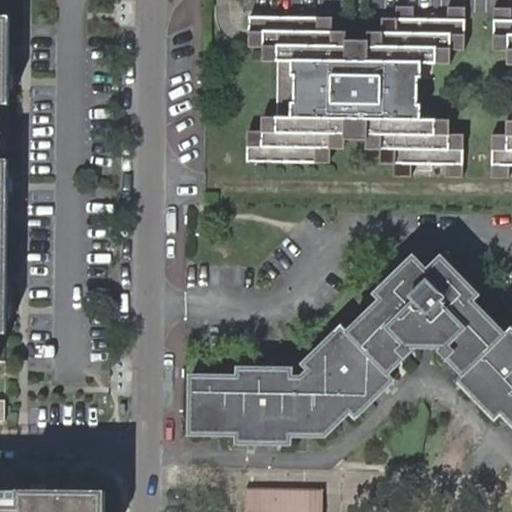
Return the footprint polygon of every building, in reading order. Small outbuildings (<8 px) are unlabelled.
[(330,17),(250,16),(249,45),(263,45),(262,59),(276,60),(294,60),(293,117),(275,117),(262,117),(262,131),(247,131),(247,161),(329,163),(329,148),(343,149),(344,132),(364,132),(364,148),(378,148),(378,165),(393,164),(393,177),(411,178),(411,164),(445,165),(445,178),(462,178),(462,133),(448,133),(448,118),(417,119),(417,103),(412,103),(413,74),(417,74),(417,61),(450,62),(450,47),(464,47),(464,4),(446,5),(446,18),(413,18),(413,5),(395,5),(395,17),(379,18),(379,33),(365,33),(365,45),(344,45),(344,32),(330,32),(330,17)] [(511,7),(495,7),(494,49),(507,50),(506,64),(511,63),(511,120),(507,120),(506,135),(493,135),(492,180),(510,179),(510,167),(511,166),(511,7)] [(0,363),(7,363),(9,160),(2,160),(2,106),(10,106),(11,17),(0,17),(0,363)] [(276,60),(275,117),(293,117),(294,60),(276,60)] [(371,303),(340,333),(382,379),(408,352),(432,354),(458,380),(502,336),(469,304),(474,295),(435,258),(422,269),(410,256),(366,297),(371,303)] [(290,377),(289,368),(234,367),(234,375),(186,374),(183,437),(231,437),(232,446),(287,447),(287,438),(322,439),(347,417),(354,420),(387,385),(382,379),(340,333),(335,327),(297,366),(302,372),(298,377),(290,377)] [(458,380),(453,384),(492,422),(498,417),(511,431),(511,330),(509,328),(502,336),(458,380)] [(260,509),(260,484),(247,484),(246,511),(251,511),(252,509),(260,509)] [(302,511),(310,511),(310,486),(260,484),(260,509),(252,509),(251,511),(302,511)] [(302,511),(320,511),(321,486),(310,486),(310,511),(302,511)] [(0,511),(105,511),(106,491),(17,491),(17,500),(0,499),(0,511)]
